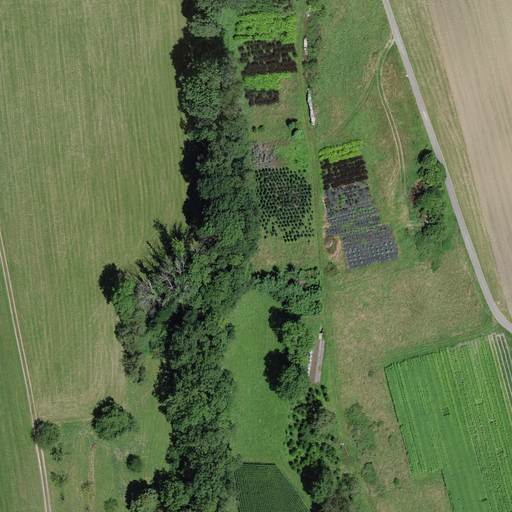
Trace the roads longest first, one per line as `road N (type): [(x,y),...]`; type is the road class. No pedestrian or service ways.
road 1 (track): [(511,331),(487,295),(383,0)]
road 2 (track): [(0,240),(47,511)]
